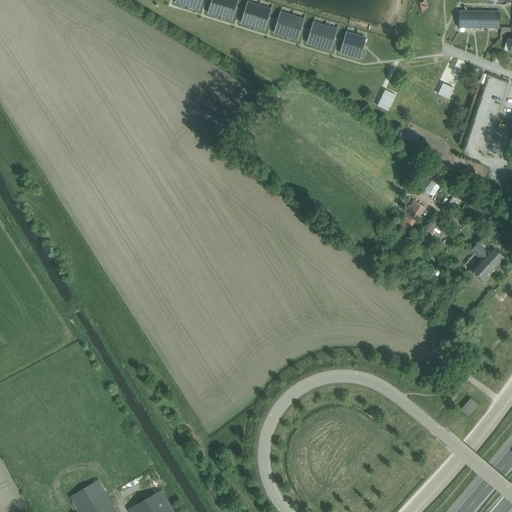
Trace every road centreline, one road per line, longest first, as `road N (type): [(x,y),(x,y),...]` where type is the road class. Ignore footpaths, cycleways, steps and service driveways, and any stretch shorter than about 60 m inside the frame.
road 1 (unclassified): [(511,493),(396,393),(364,377),(316,378),(277,411)]
road 2 (unclassified): [(407,511),(511,390)]
road 3 (track): [(0,206),(67,313),(83,301)]
